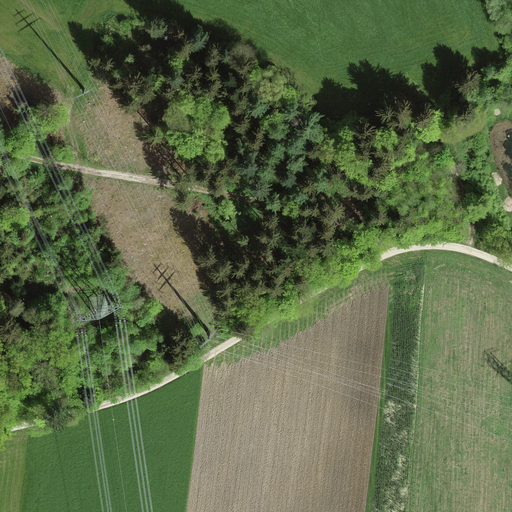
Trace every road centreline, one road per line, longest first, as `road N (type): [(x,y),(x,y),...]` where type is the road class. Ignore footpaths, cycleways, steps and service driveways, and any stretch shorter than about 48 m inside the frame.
road 1 (track): [(511,267),(462,246),(385,249),(135,391),(0,428)]
road 2 (track): [(0,145),(186,190),(262,195),(413,244)]
road 3 (track): [(462,246),(455,166),(427,100)]
